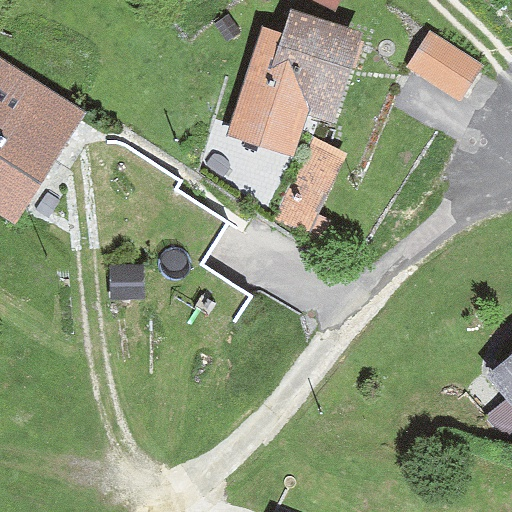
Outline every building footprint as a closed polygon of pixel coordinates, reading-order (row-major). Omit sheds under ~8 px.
[(241,141),(288,156),(305,105),(331,114),(353,46),(299,28),(291,51),(272,45),(241,141)] [(481,69),(433,42),(419,69),(466,96),(481,69)] [(0,81),(0,203),(17,214),(71,125),(0,81)] [(337,194),(352,148),(324,139),(309,184),(337,194)] [(511,379),(502,387),(511,399),(511,379)]
